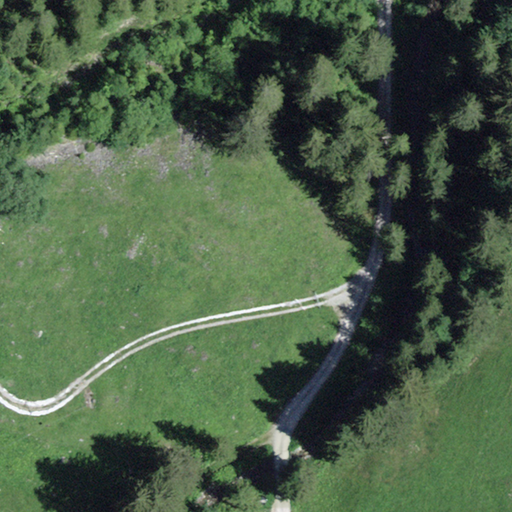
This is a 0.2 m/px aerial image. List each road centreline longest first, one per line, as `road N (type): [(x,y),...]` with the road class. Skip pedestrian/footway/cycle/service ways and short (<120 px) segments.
road 1 (unclassified): [(386,0),(388,205),(343,340),(282,447),(283,511)]
road 2 (track): [(358,294),(167,330),(41,407),(0,394)]
